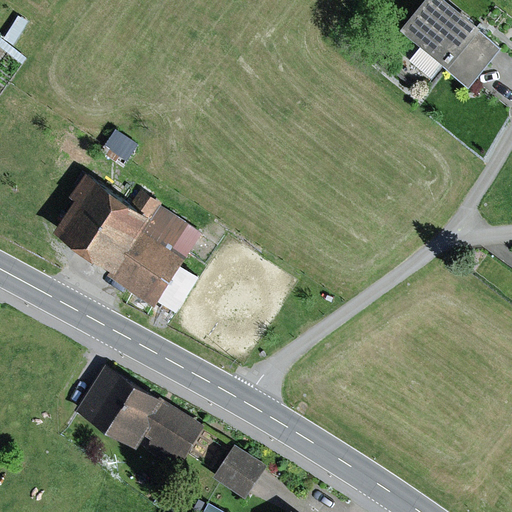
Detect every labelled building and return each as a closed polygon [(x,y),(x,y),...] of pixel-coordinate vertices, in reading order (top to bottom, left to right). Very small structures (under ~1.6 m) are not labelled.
[(485,25),(452,0),(426,0),(404,28),(447,61),(443,66),(471,87),(503,46),(482,29),(485,25)] [(141,144),(116,128),(102,150),(126,166),(141,144)] [(136,201),(88,170),(72,194),(78,198),(58,229),(115,266),(110,274),(156,305),(161,298),(179,310),(201,275),(183,263),(203,232),(162,205),(164,202),(144,189),(136,201)] [(210,423),(107,362),(79,409),(140,445),(147,433),(153,437),(146,448),(182,469),(210,423)] [(269,464),(238,444),(217,475),(248,496),(269,464)] [(226,511),(209,502),(203,511),(226,511)]
